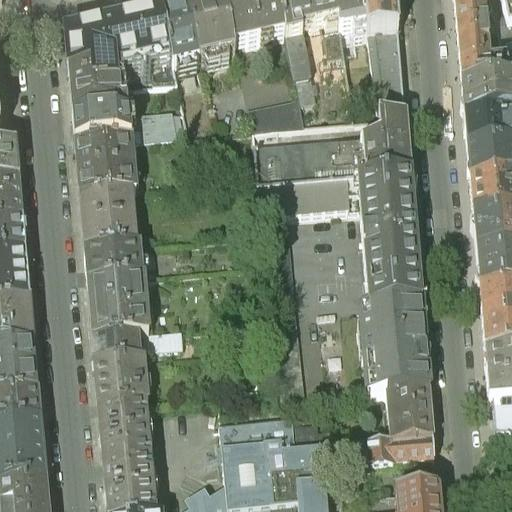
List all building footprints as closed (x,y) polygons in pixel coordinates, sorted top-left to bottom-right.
[(226,9),(236,53),(287,44),(277,0),(263,0),(245,4),(226,9)] [(277,0),(287,44),(297,97),(320,93),(309,38),(325,35),(330,65),(346,62),(341,36),(334,0),(277,0)] [(334,0),(341,36),(359,33),(361,46),(372,46),(364,0),(334,0)] [(364,0),(372,46),(398,44),(397,37),(394,0),(364,0)] [(461,96),(490,94),(483,28),(494,22),(489,0),(454,0),(455,5),(458,43),(460,62),(461,81),(461,96)] [(511,0),(500,0),(509,39),(511,37),(511,0)] [(201,72),(238,64),(236,53),(226,9),(207,13),(189,17),(201,72)] [(176,76),(201,72),(189,17),(184,18),(164,23),(173,65),(176,76)] [(490,94),(510,92),(505,68),(499,43),(494,22),(483,28),(490,94)] [(73,96),(119,96),(120,85),(119,75),(173,65),(164,23),(68,45),(72,90),(73,96)] [(499,43),(505,68),(511,66),(511,37),(509,39),(499,43)] [(398,44),(372,46),(382,127),(405,127),(400,70),(398,44)] [(176,76),(173,65),(119,75),(120,85),(149,78),(155,92),(179,92),(176,76)] [(0,155),(15,155),(7,66),(0,66),(0,155)] [(463,113),(464,130),(511,126),(511,92),(510,92),(490,94),(461,96),(463,113)] [(127,95),(119,96),(73,96),(73,103),(75,125),(130,123),(127,95)] [(301,109),(251,117),(253,141),(306,134),(301,109)] [(186,118),(147,122),(149,148),(194,147),(186,118)] [(78,152),(135,151),(130,123),(75,125),(77,145),(78,152)] [(465,136),(467,162),(511,158),(511,126),(464,130),(465,136)] [(255,158),(258,198),(360,190),(409,188),(409,183),(405,127),(382,127),(382,148),(255,158)] [(80,189),(82,209),(132,206),(136,205),(135,151),(78,152),(80,189)] [(0,155),(0,192),(18,191),(17,174),(15,155),(0,155)] [(469,185),(471,194),(511,191),(511,158),(467,162),(469,185)] [(362,220),(369,318),(420,314),(415,258),(415,252),(409,188),(360,190),(362,220)] [(360,190),(258,198),(263,229),(278,228),(362,220),(360,190)] [(0,192),(0,232),(22,231),(21,222),(18,191),(0,192)] [(471,204),(473,228),(511,224),(511,191),(471,194),(471,204)] [(85,241),(87,261),(136,257),(132,206),(82,209),(85,241)] [(475,257),(476,265),(511,262),(511,224),(473,228),(475,257)] [(278,228),(263,229),(265,249),(267,279),(270,317),(294,316),(289,239),(279,240),(278,228)] [(0,261),(25,260),(24,254),(22,231),(0,232),(0,261)] [(89,288),(89,293),(143,289),(140,257),(136,257),(87,261),(89,288)] [(0,311),(29,310),(29,303),(25,260),(0,261),(0,311)] [(476,272),(479,305),(511,302),(511,262),(476,265),(476,272)] [(143,289),(89,293),(92,322),(94,350),(151,345),(146,289),(143,289)] [(483,352),(485,364),(511,361),(511,302),(479,305),(483,352)] [(0,353),(33,351),(32,343),(29,310),(0,311),(0,353)] [(379,405),(387,405),(428,403),(425,366),(420,314),(369,318),(369,337),(365,339),(366,353),(369,377),(373,377),(374,390),(376,391),(379,405)] [(279,407),(280,414),(305,412),(298,327),(273,329),(274,338),(276,364),(279,407)] [(96,370),(97,375),(140,373),(139,354),(147,354),(147,360),(184,358),(183,343),(151,345),(94,350),(96,370)] [(0,404),(38,401),(36,385),(33,351),(0,353),(0,404)] [(486,381),(489,409),(511,407),(511,361),(485,364),(486,381)] [(99,395),(101,417),(148,414),(145,407),(150,406),(148,389),(144,389),(142,372),(140,373),(97,375),(99,395)] [(0,434),(41,431),(41,425),(38,401),(0,404),(0,434)] [(387,405),(389,440),(389,451),(430,449),(428,407),(428,403),(387,405)] [(511,407),(489,409),(491,435),(491,443),(511,441),(511,407)] [(106,511),(153,511),(148,414),(101,417),(102,441),(104,477),(106,506),(106,511)] [(297,511),(294,460),(291,433),(292,430),(280,430),(220,434),(222,467),(223,498),(198,511),(297,511)] [(0,434),(0,494),(47,490),(45,465),(41,431),(0,434)] [(317,431),(291,433),(294,460),(320,457),(367,453),(389,451),(389,440),(369,442),(368,435),(317,439),(317,431)] [(297,511),(324,511),(322,481),(361,479),(367,477),(415,472),(432,470),(430,449),(389,451),(367,453),(320,457),(294,460),(297,511)] [(0,511),(48,511),(47,490),(0,494),(0,511)] [(435,511),(435,501),(416,503),(393,506),(393,511),(435,511)]
